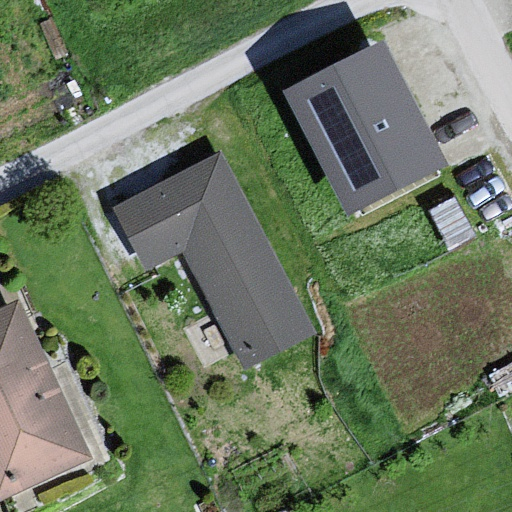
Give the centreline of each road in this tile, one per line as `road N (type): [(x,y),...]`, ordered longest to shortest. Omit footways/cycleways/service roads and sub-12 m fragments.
road 1 (unclassified): [(0,183),(364,0)]
road 2 (residential): [(511,110),(454,0)]
